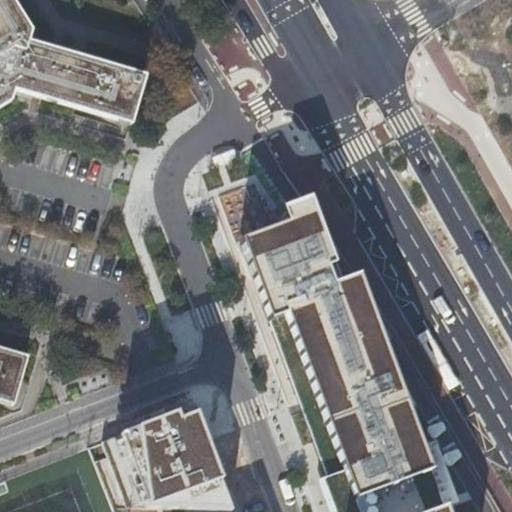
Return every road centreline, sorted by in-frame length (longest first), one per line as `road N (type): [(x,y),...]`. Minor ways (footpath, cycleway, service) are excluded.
road 1 (residential): [(165,0),(221,87),(227,114),(181,158),(168,202),(227,361)]
road 2 (primary): [(323,83),(341,130),(511,422)]
road 3 (primary): [(511,307),(361,46)]
road 4 (residential): [(227,361),(0,450)]
road 5 (residential): [(227,361),(284,511)]
road 6 (motorway): [(233,0),(279,69),(323,83)]
